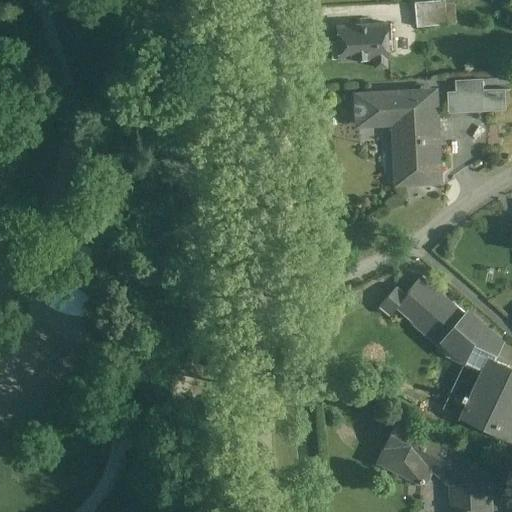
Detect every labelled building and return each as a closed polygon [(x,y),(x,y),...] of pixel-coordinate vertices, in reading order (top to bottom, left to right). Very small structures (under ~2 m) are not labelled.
[(442,0),(412,3),(414,27),(443,24),(442,0)] [(387,58),(385,23),(336,26),(337,41),(331,41),(331,58),(338,58),(338,61),(374,59),(374,67),(385,67),(385,58),(387,58)] [(509,78),(485,78),(485,86),(509,87),(509,78)] [(482,80),(456,82),(456,92),(448,92),(448,110),(483,108),(482,80)] [(434,93),(356,97),(357,123),(395,122),(398,183),(438,181),(434,93)] [(93,247),(76,239),(48,274),(43,272),(29,288),(52,307),(82,314),(87,293),(84,291),(93,247)] [(467,314),(422,275),(406,295),(394,308),(396,309),(398,306),(440,343),(438,346),(439,347),(466,315),(467,314)] [(396,286),(378,307),(379,308),(388,316),(394,308),(406,295),(396,286)] [(511,367),(495,360),(504,342),(472,314),(469,318),(466,315),(440,345),(449,353),(488,371),(481,386),(479,385),(478,386),(474,384),(468,397),(466,396),(464,400),(467,401),(473,404),(466,419),(486,429),(489,422),(511,433),(511,367)] [(473,466),(456,450),(397,422),(378,462),(401,473),(409,458),(437,472),(454,485),(454,511),(490,511),(489,481),(475,468),(478,465),(475,463),(473,466)]
